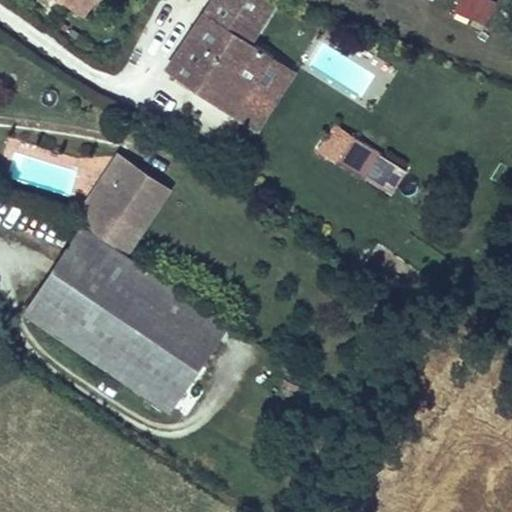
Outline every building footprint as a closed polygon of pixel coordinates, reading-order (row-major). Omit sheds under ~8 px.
[(62,0),(84,15),(94,0),(62,0)] [(268,0),(212,0),(167,69),(235,114),(237,111),(273,57),(269,55),(249,42),(267,15),(276,21),(284,10),(268,0)] [(459,0),(455,10),(475,18),(482,0),(459,0)] [(249,42),(269,55),(294,17),(284,10),(276,21),(267,15),(249,42)] [(273,57),(237,111),(272,134),(308,80),(273,57)] [(329,95),(319,112),(337,124),(320,150),(364,178),(380,153),(353,136),(364,119),(329,95)] [(407,170),(380,153),(364,178),(392,195),(407,170)] [(84,222),(25,311),(170,410),(229,322),(107,240),(149,176),(118,155),(77,217),(84,222)] [(408,254),(438,270),(447,253),(417,238),(408,254)]
